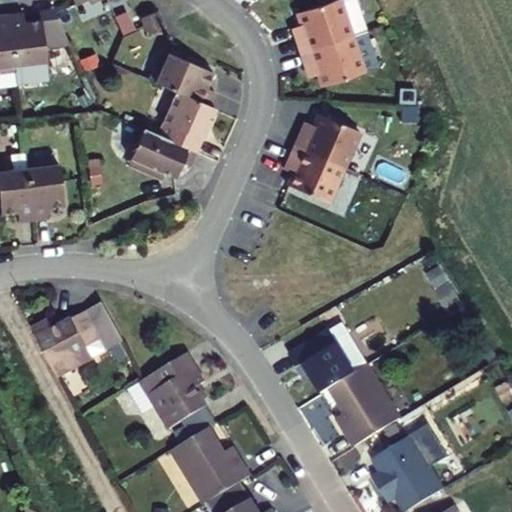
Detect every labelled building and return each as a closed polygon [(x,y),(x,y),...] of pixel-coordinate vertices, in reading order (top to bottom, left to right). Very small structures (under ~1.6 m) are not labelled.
[(298,39),(303,55),(355,39),(367,36),(357,4),(354,3),(345,6),(343,2),(300,15),(304,27),(307,37),(298,39)] [(4,18),(14,89),(46,84),(41,50),(67,46),(53,12),(36,14),(38,23),(21,25),(20,16),(4,18)] [(131,24),(139,42),(160,33),(152,15),(131,24)] [(0,90),(14,89),(4,18),(0,18),(0,90)] [(298,39),(307,37),(304,27),(295,29),(298,39)] [(307,70),(316,67),(319,77),(323,90),(366,76),(355,39),(303,55),(307,70)] [(203,111),(209,96),(200,91),(206,76),(161,56),(155,70),(150,68),(143,84),(171,97),(203,111)] [(311,80),(319,77),(316,67),(307,70),(311,80)] [(171,97),(151,141),(189,158),(210,114),(203,111),(171,97)] [(310,139),(302,135),(295,149),(344,171),(361,136),(319,117),(314,129),(310,139)] [(302,135),(310,139),(314,129),(306,125),(302,135)] [(168,182),(173,171),(182,175),(189,158),(151,141),(130,132),(123,148),(127,150),(122,162),(154,176),(168,182)] [(287,189),(328,207),(344,171),(295,149),(289,164),(297,168),(292,177),(287,189)] [(151,184),(154,176),(122,162),(119,169),(151,184)] [(48,223),(47,213),(63,211),(58,169),(42,171),(41,164),(24,166),(31,225),(48,223)] [(292,177),(297,168),(289,164),(284,174),(292,177)] [(0,218),(15,217),(16,227),(31,225),(24,166),(8,168),(9,175),(0,175),(0,218)] [(113,310),(107,299),(85,311),(91,322),(113,310)] [(56,321),(33,334),(58,379),(95,358),(87,345),(100,339),(106,351),(129,338),(113,310),(91,322),(85,311),(59,325),(56,321)] [(304,349),(312,363),(322,381),(330,376),(357,361),(331,317),(288,341),(296,354),(304,349)] [(194,376),(204,371),(186,342),(138,371),(166,418),(205,394),(194,376)] [(312,363),(304,349),(296,354),(304,368),(312,363)] [(402,407),(370,353),(357,361),(330,376),(347,403),(338,409),(354,435),(402,407)] [(372,446),(381,461),(388,473),(380,478),(388,491),(395,486),(405,503),(445,480),(430,454),(443,447),(424,416),(372,446)] [(205,418),(167,441),(199,496),(248,467),(232,440),(222,446),(205,418)] [(388,473),(381,461),(373,466),(380,478),(388,473)] [(260,508),(248,487),(213,508),(215,511),(275,511),(270,503),(260,508)] [(457,511),(463,507),(455,494),(424,511),(457,511)]
